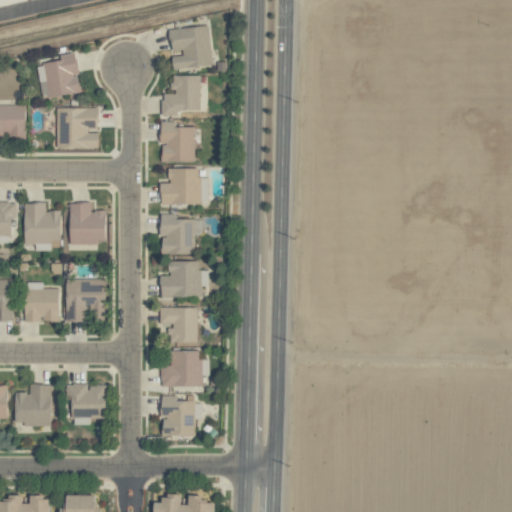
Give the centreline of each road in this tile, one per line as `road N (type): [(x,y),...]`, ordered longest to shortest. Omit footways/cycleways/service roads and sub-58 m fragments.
road 1 (secondary): [(273,511),(286,0)]
road 2 (secondary): [(256,0),(243,511)]
road 3 (residential): [(132,468),(130,172)]
road 4 (residential): [(275,468),(0,468)]
road 5 (residential): [(0,354),(131,354)]
road 6 (residential): [(130,172),(0,173)]
